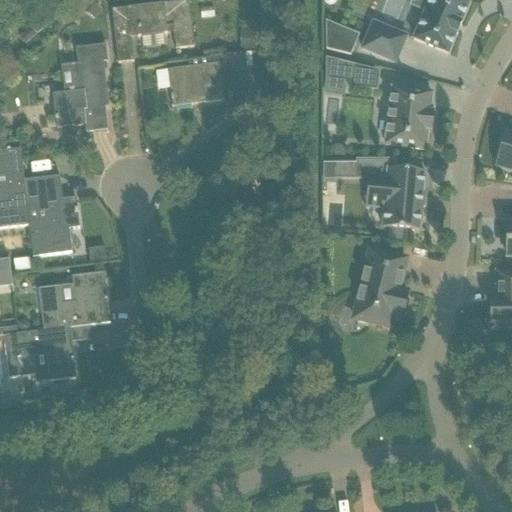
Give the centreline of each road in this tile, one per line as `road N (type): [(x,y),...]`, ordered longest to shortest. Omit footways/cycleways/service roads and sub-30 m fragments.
road 1 (residential): [(0,432),(118,398),(134,372),(135,194)]
road 2 (residential): [(435,347),(459,227),(466,136),(511,41)]
road 3 (residential): [(324,465),(327,449),(435,347)]
road 4 (residential): [(200,511),(273,474),(324,465)]
road 5 (residential): [(324,465),(426,455),(446,461)]
